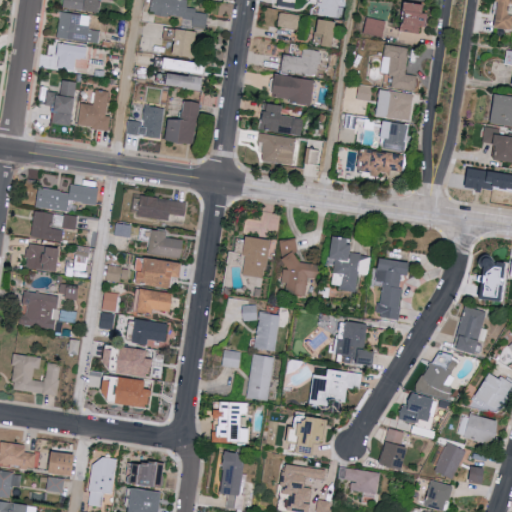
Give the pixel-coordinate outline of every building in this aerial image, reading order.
[(103,0),(64,0),(63,7),(101,13),(103,0)] [(193,19),(192,27),(206,29),(209,12),(187,9),(188,0),(152,0),(150,13),(193,19)] [(343,0),(311,0),(311,1),(318,1),(318,15),(343,17),(343,0)] [(511,4),(511,0),(497,0),(495,28),(511,29),(511,14),(508,14),(509,4),(511,4)] [(428,4),(409,2),(406,31),(425,32),(428,4)] [(90,16),(61,12),(58,38),(98,43),(100,30),(89,29),(90,16)] [(300,14),(280,12),(278,27),(298,29),(300,14)] [(387,21),(367,17),(364,32),(384,37),(387,21)] [(174,54),(196,57),(200,32),(166,26),(164,39),(176,40),(174,54)] [(88,46),(59,43),(57,69),(75,70),(76,59),(87,60),(88,46)] [(409,47),(385,44),(381,73),(393,75),(391,87),(415,91),(417,75),(405,74),(409,47)] [(302,57),(284,54),(281,70),(317,77),(322,52),(304,48),(302,57)] [(164,57),(164,58),(156,56),(155,67),(205,74),(206,63),(164,57)] [(203,89),(204,77),(170,74),(168,86),(203,89)] [(315,80),(277,74),(272,97),(311,104),(315,80)] [(78,82),(63,80),(61,93),(48,91),(46,105),(54,106),(52,123),(73,126),(78,82)] [(370,101),(373,87),(359,84),(357,98),(370,101)] [(376,116),(410,121),(414,94),(380,89),(376,116)] [(79,126),(110,130),(111,117),(108,116),(110,92),(95,90),(94,104),(81,103),(79,126)] [(511,125),(511,95),(495,94),(493,124),(511,125)] [(166,139),(193,145),(202,103),(185,99),(181,120),(170,118),(166,139)] [(284,105),(266,104),(265,132),(303,133),(304,117),(284,117),(284,105)] [(129,120),(127,132),(160,138),(165,108),(145,105),(142,122),(129,120)] [(381,148),(405,150),(407,123),(383,121),(381,148)] [(262,161),(294,165),(296,138),(259,134),(258,142),(264,143),(262,161)] [(511,135),(493,134),(492,141),(497,142),(495,160),(511,161),(511,135)] [(402,173),(404,155),(361,149),(359,169),(371,171),(370,175),(379,176),(379,170),(402,173)] [(511,192),(511,174),(470,167),(467,185),(511,192)] [(100,188),(71,184),(70,191),(39,187),(36,207),(68,211),(69,201),(97,205),(100,188)] [(170,220),(171,214),(186,216),(188,201),(142,195),(140,216),(170,220)] [(77,229),(78,216),(35,211),(31,237),(62,241),(64,228),(77,229)] [(185,239),(167,237),(167,231),(151,229),(149,254),(183,257),(185,239)] [(331,284),(340,285),(339,289),(356,291),(359,274),(367,275),(370,255),(350,252),(352,238),(333,235),(329,264),(334,264),(331,284)] [(265,278),(270,239),(246,237),(242,275),(265,278)] [(280,240),(284,270),(286,291),(306,294),(309,278),(316,277),(318,265),(299,262),(296,238),(280,240)] [(27,269),(60,271),(61,247),(29,245),(27,269)] [(174,288),(175,277),(182,278),(184,262),(144,257),(141,283),(174,288)] [(412,262),(381,257),(377,281),(383,282),(378,315),(398,318),(405,275),(410,275),(412,262)] [(480,297),(502,300),(507,262),(485,259),(480,297)] [(128,283),(129,268),(108,266),(107,280),(128,283)] [(60,296),(79,298),(80,286),(62,284),(60,296)] [(171,312),(175,294),(143,288),(138,311),(153,314),(154,309),(171,312)] [(21,325),(55,329),(56,320),(51,319),(53,308),(58,308),(60,295),(25,291),(23,305),(24,305),(21,325)] [(103,310),(117,311),(119,293),(105,292),(103,310)] [(477,353),(487,311),(465,306),(458,337),(461,338),(459,348),(477,353)] [(281,315),(260,312),(255,348),(276,351),(281,315)] [(116,315),(103,313),(100,328),(113,330),(116,315)] [(168,341),(170,322),(137,319),(134,343),(148,344),(149,340),(168,341)] [(369,325),(347,321),(345,338),(339,337),(336,358),(376,363),(377,351),(365,349),(369,325)] [(154,359),(147,358),(148,350),(123,346),(120,373),(151,377),(154,359)] [(241,352),(225,349),(223,365),(239,368),(241,352)] [(433,350),(422,391),(450,399),(454,385),(450,384),(458,357),(433,350)] [(62,364),(48,362),(46,381),(33,380),(35,368),(40,369),(42,357),(16,354),(11,389),(58,395),(62,364)] [(273,356),(252,354),(248,399),(269,401),(273,356)] [(315,375),(311,403),(330,406),(331,401),(347,403),(349,387),(361,389),(363,374),(330,369),(329,377),(315,375)] [(511,381),(488,373),(478,400),(502,408),(511,381)] [(150,407),(153,389),(145,388),(147,381),(122,377),(118,402),(150,407)] [(431,428),(438,399),(413,393),(409,407),(404,406),(400,421),(431,428)] [(247,403),(220,401),(220,410),(216,410),(215,438),(248,440),(249,428),(240,428),(240,415),(247,415),(247,403)] [(461,414),(458,437),(499,444),(502,421),(461,414)] [(329,419),(310,416),(308,423),(302,422),(299,441),(303,442),(301,452),(313,454),(316,435),(326,437),(329,419)] [(410,446),(403,445),(405,431),(388,429),(383,466),(407,468),(410,446)] [(27,445),(0,441),(0,464),(37,469),(38,453),(26,451),(27,445)] [(454,479),(467,450),(448,441),(435,470),(454,479)] [(78,455),(56,451),(52,473),(75,477),(78,455)] [(227,509),(243,509),(244,496),(240,496),(240,487),(246,487),(247,475),(244,474),(245,453),(223,452),(222,493),(227,493),(227,509)] [(117,460),(95,457),(88,505),(103,507),(105,492),(113,493),(117,460)] [(162,488),(166,466),(130,460),(126,482),(162,488)] [(327,470),(287,464),(282,493),(292,495),(290,511),(298,511),(309,511),(311,506),(313,506),(317,477),(325,479),(327,470)] [(488,484),(491,469),(473,466),(471,482),(488,484)] [(382,473),(341,467),(340,479),(353,481),(351,490),(378,494),(382,473)] [(13,486),(21,487),(23,474),(0,471),(0,497),(12,498),(13,486)] [(65,479),(49,477),(48,490),(63,492),(65,479)] [(455,486),(433,479),(425,505),(447,511),(455,486)] [(130,511),(159,511),(162,491),(133,488),(130,511)] [(316,511),(331,511),(333,501),(318,499),(316,511)] [(0,511),(30,511),(31,505),(0,500),(0,511)]
